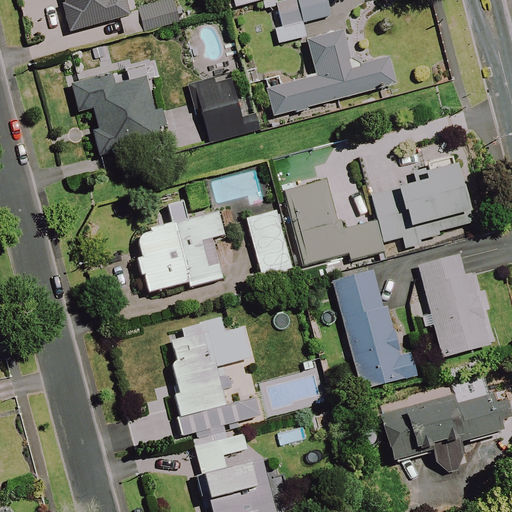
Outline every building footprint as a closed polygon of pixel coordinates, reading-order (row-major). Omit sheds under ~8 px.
[(57,0),(66,35),(117,22),(127,20),(121,0),(57,0)] [(171,0),(134,11),(140,33),(177,23),(171,0)] [(326,19),(321,0),(281,0),(271,2),(277,30),(271,31),(274,46),(303,40),(299,25),(326,19)] [(348,69),(338,32),(302,41),(312,78),(260,92),(267,121),(391,89),(384,60),(348,69)] [(75,86),(81,109),(88,107),(95,134),(88,135),(96,164),(162,147),(144,80),(113,89),(110,77),(75,86)] [(235,120),(226,82),(190,91),(203,146),(253,134),(249,117),(235,120)] [(373,223),(379,245),(401,239),(399,232),(463,214),(449,166),(405,178),(408,186),(366,198),(373,223)] [(336,233),(327,201),(321,182),(280,194),(301,268),(344,255),(347,263),(381,253),(379,245),(373,223),(336,233)] [(187,224),(181,202),(161,207),(167,227),(127,238),(143,298),(185,286),(186,291),(220,282),(208,242),(221,238),(215,216),(187,224)] [(290,274),(273,214),(243,222),(260,283),(290,274)] [(461,278),(455,258),(413,269),(438,361),(486,348),(467,277),(461,278)] [(394,356),(369,273),(327,286),(360,393),(411,377),(404,353),(394,356)] [(220,335),(215,315),(191,321),(193,328),(158,337),(173,396),(167,398),(173,421),(222,408),(212,369),(250,360),(243,330),(220,335)] [(497,433),(495,425),(507,421),(502,402),(490,405),(487,397),(452,407),(450,399),(374,420),(386,464),(411,457),(461,444),(461,443),(497,433)] [(272,511),(261,464),(224,473),(220,458),(244,452),(241,437),(191,449),(207,511),(272,511)]
